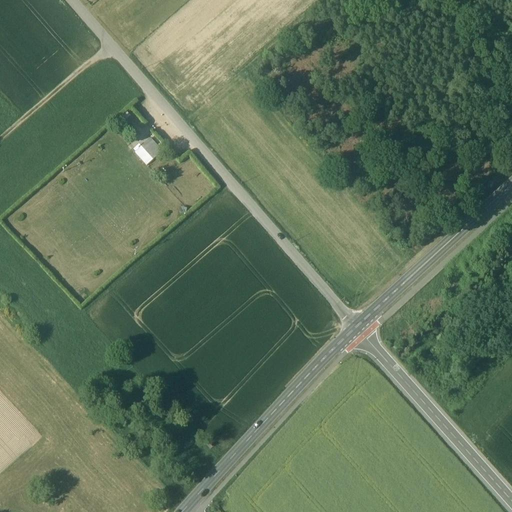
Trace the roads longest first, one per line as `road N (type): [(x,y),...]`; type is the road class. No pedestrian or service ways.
road 1 (residential): [(356,326),(72,0)]
road 2 (tertiary): [(183,511),(356,326)]
road 3 (tertiary): [(511,500),(356,326)]
road 4 (tertiary): [(356,326),(511,184)]
road 5 (track): [(116,50),(0,150)]
